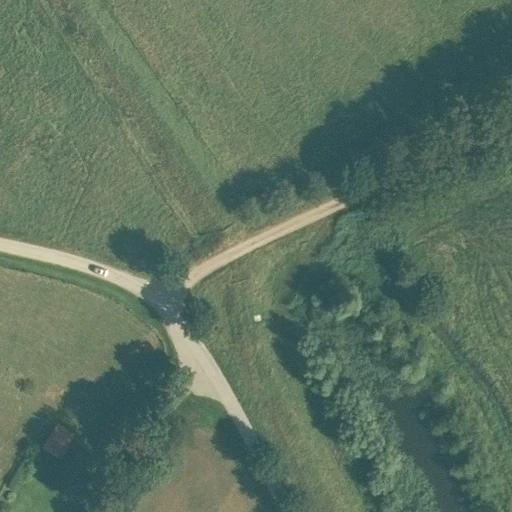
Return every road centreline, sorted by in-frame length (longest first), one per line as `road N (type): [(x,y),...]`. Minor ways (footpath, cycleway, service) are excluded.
road 1 (unclassified): [(288,511),(208,364),(154,295),(66,260),(0,245)]
road 2 (track): [(511,125),(154,295)]
road 3 (track): [(372,511),(298,358),(280,299),(329,220),(329,207)]
